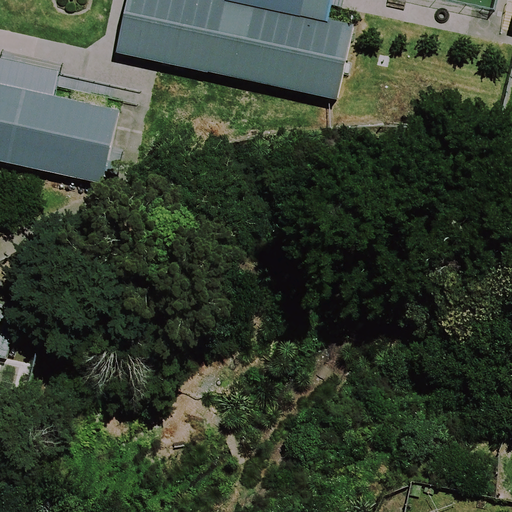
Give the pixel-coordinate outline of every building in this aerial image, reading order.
[(327,34),(178,0),(101,0),(86,68),(308,119),(327,34)] [(511,0),(475,0),(465,47),(511,57),(511,0)] [(99,101),(0,77),(0,184),(75,202),(99,101)] [(26,312),(0,307),(0,357),(17,360),(26,312)] [(511,511),(511,468),(441,462),(428,511),(511,511)]
